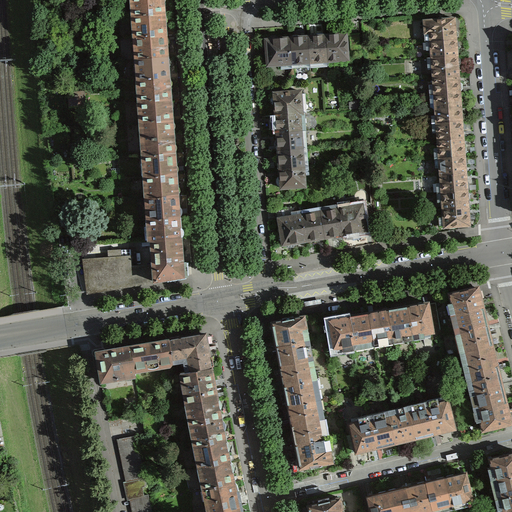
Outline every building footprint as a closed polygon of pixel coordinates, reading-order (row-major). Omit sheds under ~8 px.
[(134,0),(135,9),(132,9),(132,17),(136,16),(164,14),(164,9),(164,3),(165,2),(165,0),(134,0)] [(166,30),(165,24),(166,23),(167,21),(167,19),(167,18),(166,16),(164,15),(164,14),(136,16),(137,30),(133,30),(134,38),(138,37),(166,35),(166,30)] [(425,33),(430,32),(431,41),(456,39),(456,38),(458,36),(458,32),(456,30),(455,30),(454,20),(455,20),(454,18),(453,18),(453,19),(437,20),(426,21),(426,20),(424,21),(424,22),(425,33)] [(346,34),(344,34),(343,33),(342,32),(340,31),(339,31),(337,31),(335,32),(334,33),(334,35),(329,35),(326,36),(328,60),(348,59),(346,34)] [(328,60),(326,36),(325,36),(325,35),(322,33),(317,33),(315,36),(311,37),(308,37),(310,62),(328,60)] [(292,63),(310,62),(308,37),(304,37),(301,37),(298,34),(293,35),(291,38),(290,38),(292,63)] [(167,51),(167,45),(168,44),(169,42),(169,41),(168,39),(167,37),(166,36),(166,35),(138,37),(139,51),(135,51),(135,59),(139,59),(167,57),(167,51)] [(352,50),(360,50),(359,35),(351,35),(352,50)] [(290,38),(278,39),(277,38),(276,36),(275,36),(273,36),(271,36),(270,37),(269,38),(268,40),(266,40),(267,57),(268,65),(291,63),(292,63),(290,38)] [(456,39),(431,41),(432,57),(457,56),(457,52),(456,48),(457,48),(459,46),(458,42),(457,40),(456,40),(456,39)] [(458,57),(457,57),(457,56),(432,57),(433,76),(458,75),(458,69),(458,65),(460,63),(460,59),(458,57)] [(169,72),(168,66),(169,65),(170,64),(170,62),(170,60),(169,58),(168,57),(167,57),(139,59),(140,72),(136,72),(137,80),(141,80),(169,78),(169,72)] [(435,94),(460,92),(460,90),(462,88),(462,84),(460,82),(459,82),(459,78),(458,75),(433,76),(435,94)] [(170,93),(170,88),(171,86),(172,85),(172,83),(171,81),(170,80),(169,78),(141,80),(142,93),(138,94),(139,101),(171,99),(170,93)] [(274,93),(274,94),(273,95),(272,96),(271,98),(271,100),(271,101),(272,103),(273,104),(275,104),(275,111),(276,115),(302,113),(300,91),(274,93)] [(460,92),(435,94),(436,110),(461,108),(461,103),(460,101),(461,101),(463,99),(462,95),(460,93),(460,92)] [(69,106),(86,105),(85,93),(68,94),(69,106)] [(172,114),(171,109),(173,108),(173,106),(174,104),(173,102),(172,101),(171,100),(171,99),(139,101),(139,102),(139,103),(142,103),(143,115),(140,115),(140,123),(145,122),(172,120),(172,114)] [(436,110),(437,122),(462,121),(462,120),(464,118),(464,114),(462,112),(461,112),(461,110),(461,108),(436,110)] [(304,112),(302,113),(276,115),(276,117),(276,121),(273,124),(274,129),(276,131),(277,131),(277,132),(301,130),(305,130),(304,112)] [(173,135),(173,130),(174,129),(175,127),(175,125),(175,123),(174,122),(172,121),(172,120),(145,122),(146,131),(141,131),(142,146),(147,146),(147,155),(175,153),(175,152),(176,151),(177,149),(177,147),(176,145),(175,144),(174,143),(173,135)] [(438,140),(463,138),(463,134),(463,130),(465,128),(464,124),(462,122),(462,121),(437,122),(438,140)] [(277,136),(278,139),(276,140),(275,142),(275,143),(275,145),(275,147),(277,148),(278,149),(278,150),(302,148),(301,130),(277,132),(277,136)] [(434,148),(434,158),(464,155),(464,154),(466,152),(466,148),(464,146),(463,142),(463,138),(438,140),(439,147),(434,148)] [(279,166),(280,166),(280,167),(303,166),(302,148),(278,150),(279,154),(279,157),(278,157),(276,159),(276,164),(279,166)] [(176,174),(176,173),(177,172),(178,170),(178,168),(178,167),(177,165),(175,164),(175,157),(175,153),(147,155),(143,155),(143,163),(147,162),(148,174),(145,174),(145,175),(144,175),(144,176),(176,174)] [(435,168),(440,167),(441,175),(466,173),(465,167),(465,165),(467,163),(467,159),(465,157),(464,157),(464,155),(434,158),(435,168)] [(280,171),(280,176),(279,177),(278,178),(277,180),(277,181),(277,183),(278,184),(279,185),(281,186),(281,187),(305,186),(303,166),(280,167),(280,171)] [(466,177),(466,173),(441,175),(442,192),(467,190),(467,189),(469,187),(468,183),(466,181),(466,177)] [(178,186),(177,185),(176,178),(176,174),(144,176),(145,184),(148,184),(149,195),(146,195),(146,196),(146,197),(178,195),(178,194),(179,193),(180,191),(180,190),(179,188),(178,186)] [(467,190),(442,192),(443,209),(468,207),(468,204),(468,200),(468,199),(470,197),(469,193),(467,192),(467,190)] [(179,216),(179,215),(180,214),(181,212),(181,210),(181,209),(180,207),(178,206),(178,199),(178,195),(146,197),(146,205),(150,205),(151,216),(148,216),(148,217),(147,217),(147,219),(179,216)] [(364,231),(364,230),(366,229),(362,205),(338,209),(342,233),(346,233),(354,231),(355,233),(356,233),(357,234),(362,233),(363,232),(364,231)] [(284,243),(285,243),(286,244),(288,245),(289,246),(291,246),(293,245),(294,244),(295,243),(295,241),(307,239),(303,215),(293,216),(291,206),(276,209),(278,220),(279,219),(282,233),(284,243)] [(468,207),(443,209),(444,227),(446,226),(448,226),(450,228),(454,228),(456,226),(468,225),(470,225),(469,223),(468,212),(468,207)] [(342,234),(341,234),(342,233),(338,209),(320,212),(325,236),(328,236),(332,235),(332,236),(334,238),(342,234)] [(325,236),(320,212),(303,215),(307,239),(308,239),(308,240),(318,238),(325,236)] [(181,237),(181,236),(182,235),(183,233),(183,232),(182,230),(181,228),(180,227),(180,220),(179,216),(147,219),(148,226),(144,226),(145,240),(151,240),(181,237)] [(88,224),(78,224),(79,232),(89,231),(88,224)] [(167,279),(186,276),(185,262),(183,262),(181,246),(181,237),(151,240),(151,242),(154,241),(155,253),(151,253),(152,264),(130,266),(129,248),(110,250),(111,258),(84,260),(88,292),(102,290),(167,279)] [(479,290),(475,287),(450,293),(455,313),(483,306),(480,294),(479,290)] [(408,306),(413,334),(433,331),(432,330),(440,329),(435,302),(428,303),(415,305),(408,306)] [(388,309),(393,338),(413,334),(408,306),(395,308),(388,309)] [(455,313),(459,332),(487,326),(484,312),(483,306),(455,313)] [(375,312),(368,313),(373,341),(393,338),(388,309),(375,312)] [(353,344),(373,341),(368,313),(354,315),(349,316),(353,344)] [(274,329),(277,345),(305,340),(303,329),(306,329),(304,316),(273,322),(274,329)] [(353,345),(353,344),(349,316),(334,318),(329,319),(334,348),(353,345)] [(487,326),(459,332),(464,352),(492,345),(489,332),(487,326)] [(206,336),(203,333),(169,339),(172,359),(187,356),(189,371),(212,367),(211,365),(213,365),(212,357),(210,357),(208,346),(206,336)] [(172,359),(169,339),(153,342),(153,341),(146,342),(146,343),(144,343),(130,345),(134,367),(145,365),(146,369),(162,366),(161,363),(172,361),(172,359)] [(278,350),(281,365),(309,360),(305,340),(277,345),(278,350)] [(109,349),(100,351),(97,355),(101,381),(127,377),(126,373),(135,372),(134,367),(130,345),(109,349)] [(464,352),(469,371),(497,364),(493,350),(492,345),(464,352)] [(309,360),(281,365),(282,370),(285,385),(313,379),(309,360)] [(473,390),(501,383),(498,369),(497,364),(469,371),(473,390)] [(214,381),(212,367),(189,371),(185,372),(187,380),(182,381),(185,396),(189,395),(191,403),(217,398),(214,381)] [(313,379),(285,385),(286,389),(288,404),(317,399),(313,379)] [(503,389),(501,383),(473,390),(478,409),(506,403),(503,389)] [(190,425),(194,424),(221,419),(220,410),(219,408),(220,407),(221,406),(221,405),(221,403),(220,402),(220,401),(219,399),(218,399),(217,398),(191,403),(189,403),(192,416),(188,417),(190,425)] [(289,409),(292,424),(320,418),(317,399),(288,404),(289,409)] [(447,399),(428,404),(434,432),(441,431),(454,427),(447,399)] [(492,427),(493,430),(496,429),(495,426),(508,423),(510,419),(507,408),(506,403),(478,409),(483,429),(492,427)] [(434,432),(428,404),(408,409),(415,437),(422,435),(434,432)] [(415,437),(408,409),(389,414),(396,442),(404,440),(415,437)] [(162,430),(158,411),(141,414),(143,423),(145,433),(162,430)] [(389,414),(369,418),(376,446),(382,445),(396,442),(389,414)] [(321,418),(320,418),(292,424),(293,428),(296,444),(324,438),(321,418)] [(362,450),(376,446),(369,418),(350,423),(352,434),(345,436),(349,452),(356,450),(356,451),(362,450)] [(222,420),(221,419),(194,424),(196,438),(192,438),(194,446),(198,445),(225,440),(224,430),(223,429),(224,428),(225,426),(225,425),(225,423),(224,422),(224,421),(223,420),(222,420)] [(128,481),(145,478),(136,435),(119,438),(122,452),(128,481)] [(324,438),(296,444),(298,452),(301,467),(311,465),(311,467),(322,465),(321,463),(332,461),(329,448),(326,449),(324,438)] [(198,467),(202,466),(230,460),(228,452),(228,450),(228,449),(229,448),(229,447),(229,445),(229,444),(228,442),(227,441),(226,440),(225,440),(198,445),(200,458),(197,459),(198,467)] [(511,452),(502,455),(490,458),(495,478),(511,473),(511,452)] [(203,488),(207,487),(234,481),(233,473),(232,470),(233,470),(233,469),(233,467),(233,466),(233,465),(233,463),(232,463),(231,462),(230,461),(230,460),(202,466),(205,479),(201,480),(203,488)] [(466,476),(465,472),(452,475),(445,477),(452,504),(453,508),(471,503),(470,500),(479,498),(473,474),(466,476)] [(499,497),(511,494),(511,473),(495,478),(499,497)] [(426,482),(432,509),(452,504),(445,477),(433,480),(426,482)] [(129,499),(132,498),(144,495),(142,487),(147,485),(145,478),(128,481),(126,482),(127,489),(129,499)] [(236,490),(234,481),(207,487),(210,499),(206,500),(208,511),(212,510),(212,511),(240,511),(240,509),(242,508),(240,495),(239,490),(236,490)] [(406,486),(412,511),(418,511),(432,509),(426,482),(413,485),(406,486)] [(387,491),(392,511),(412,511),(406,486),(393,490),(387,491)] [(367,496),(371,511),(392,511),(387,491),(374,494),(367,496)] [(151,511),(148,494),(144,495),(132,498),(134,511),(151,511)] [(511,511),(511,494),(499,497),(495,498),(498,511),(511,511)] [(342,510),(339,497),(329,500),(329,497),(318,500),(319,502),(309,505),(310,511),(340,511),(340,510),(342,510)]
